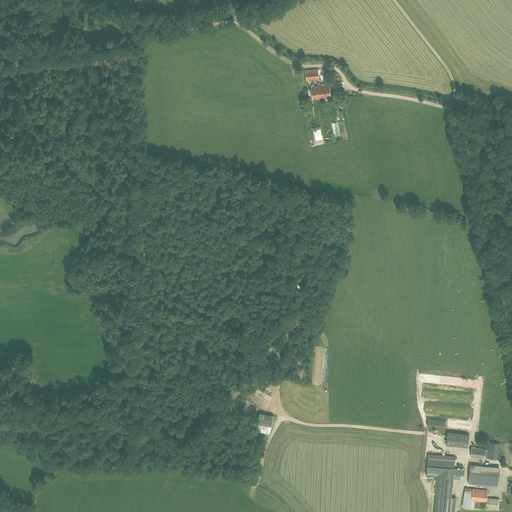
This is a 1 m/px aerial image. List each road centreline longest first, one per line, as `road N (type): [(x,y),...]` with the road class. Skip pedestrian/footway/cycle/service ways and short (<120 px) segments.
road 1 (track): [(458,113),(352,89),(332,66),(283,59),(234,20)]
road 2 (track): [(0,47),(139,37)]
road 3 (track): [(394,0),(447,69),(458,113)]
road 4 (track): [(511,326),(484,207)]
